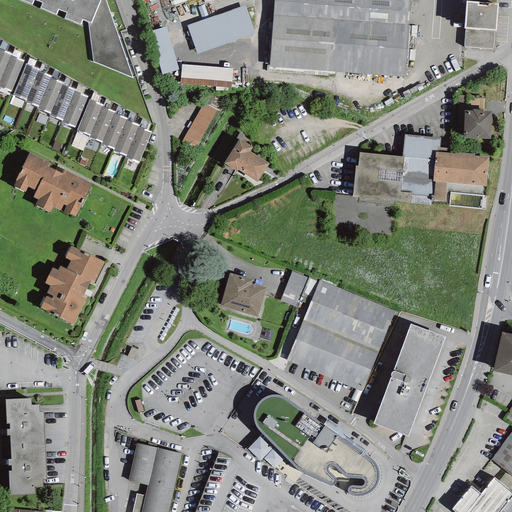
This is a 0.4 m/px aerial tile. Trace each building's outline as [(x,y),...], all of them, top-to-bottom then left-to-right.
[(38,0),(38,1),(42,3),(40,8),(56,14),(58,9),(67,13),(65,18),(80,24),(82,19),(88,21),(91,23),(100,0),(38,0)] [(100,0),(91,23),(88,21),(93,63),(133,78),(105,0),(100,0)] [(412,0),(273,0),(269,67),(407,77),(412,0)] [(499,3),(497,3),(467,1),(466,1),(464,28),(465,28),(464,47),(493,49),(494,32),(496,32),(499,3)] [(246,13),(187,32),(196,60),(255,40),(246,13)] [(152,31),(164,76),(179,72),(167,27),(152,31)] [(11,55),(0,50),(0,80),(10,56),(11,55)] [(23,62),(10,56),(0,80),(0,87),(11,92),(23,62)] [(39,69),(26,63),(13,95),(26,100),(38,71),(39,69)] [(233,88),(233,67),(182,67),(181,87),(233,88)] [(51,76),(38,71),(26,100),(25,102),(38,107),(50,78),(51,76)] [(63,83),(50,78),(38,107),(37,109),(49,114),(50,112),(62,85),(63,83)] [(74,91),(62,85),(50,112),(49,114),(49,115),(62,121),(74,92),(74,91)] [(87,97),(74,92),(62,121),(61,122),(74,127),(87,97)] [(103,105),(90,99),(77,130),(90,136),(102,106),(103,105)] [(200,147),(216,107),(200,101),(185,141),(200,147)] [(115,112),(102,106),(90,136),(89,137),(102,143),(115,114),(115,112)] [(473,111),(464,111),(463,138),(490,139),(491,112),(483,112),(483,109),(473,109),(473,111)] [(127,119),(115,114),(102,143),(101,144),(114,150),(114,148),(126,121),(127,119)] [(139,126),(126,121),(114,148),(114,150),(113,151),(126,156),(138,127),(139,126)] [(151,133),(138,127),(126,156),(125,157),(138,163),(151,133)] [(405,135),(402,157),(399,191),(412,192),(411,203),(431,205),(432,201),(434,201),(434,200),(436,182),(432,182),(435,152),(439,153),(441,138),(405,135)] [(239,139),(224,164),(236,172),(237,170),(257,182),(269,163),(250,151),(252,147),(239,139)] [(439,153),(435,152),(432,182),(436,182),(446,183),(486,186),(489,157),(475,156),(475,154),(455,152),(455,154),(439,153)] [(50,163),(29,153),(15,180),(17,181),(14,187),(25,193),(28,187),(36,190),(32,197),(38,200),(35,205),(50,213),(53,207),(75,218),(92,184),(64,170),(62,174),(49,167),(50,163)] [(353,197),(411,203),(412,192),(399,191),(402,157),(359,153),(358,166),(355,166),(353,197)] [(445,201),(446,183),(436,182),(434,200),(445,201)] [(344,212),(352,212),(352,199),(335,199),(335,225),(344,225),(344,212)] [(104,262),(71,246),(65,258),(70,261),(66,269),(60,266),(58,270),(52,268),(44,283),(50,286),(39,308),(73,325),(87,298),(83,295),(89,282),(94,284),(104,262)] [(308,277),(292,271),(279,301),(296,307),(308,277)] [(252,280),(230,274),(220,306),(257,317),(266,288),(251,284),(252,280)] [(394,311),(319,280),(286,360),(362,392),(394,311)] [(445,337),(411,324),(373,424),(408,437),(445,337)] [(511,334),(502,332),(493,371),(511,374),(511,334)] [(328,429),(285,398),(283,397),(280,395),(275,395),(272,395),(269,395),(265,397),(261,399),(258,401),(256,406),(254,410),(253,415),(252,418),(254,423),(257,428),(297,471),(329,486),(332,486),(334,485),(336,483),(336,482),(336,479),(330,473),(328,470),(327,468),(329,466),(332,466),(334,467),(345,477),(347,478),(350,478),(359,479),(362,479),(364,480),(364,483),(362,485),(359,485),(355,485),(351,485),(348,486),(347,489),(347,491),(347,493),(350,495),(356,497),(360,497),(365,495),(369,494),(373,491),(376,486),(379,481),(379,475),(379,472),(377,467),(375,463),(366,455),(328,429)] [(31,398),(5,399),(6,436),(10,436),(10,447),(45,446),(44,412),(40,412),(39,405),(31,405),(31,398)] [(511,405),(503,417),(511,423),(511,405)] [(511,430),(489,459),(511,476),(511,430)] [(168,511),(182,454),(137,444),(128,481),(147,485),(145,496),(140,511),(168,511)] [(46,479),(45,446),(10,447),(11,459),(8,459),(9,495),(35,495),(35,487),(42,487),(42,479),(46,479)] [(471,486),(452,509),(455,511),(499,511),(511,498),(511,492),(499,481),(494,478),(480,494),(471,486)] [(140,511),(145,496),(136,494),(132,511),(140,511)]
